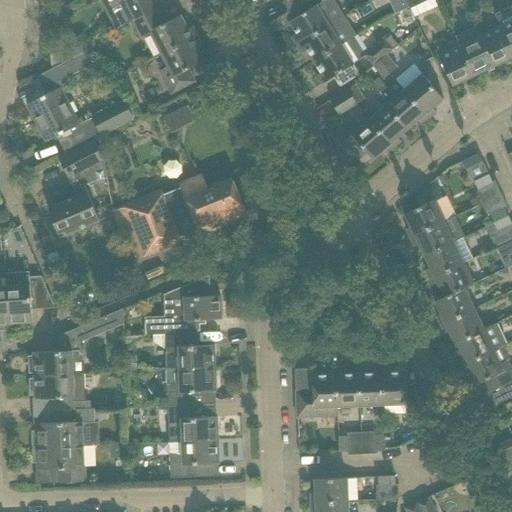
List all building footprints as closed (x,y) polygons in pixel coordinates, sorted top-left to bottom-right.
[(152,0),(121,0),(131,18),(133,21),(157,8),(156,5),(152,0)] [(296,45),(343,16),(333,0),(324,0),(289,22),(296,34),(291,37),(296,45)] [(312,0),(289,0),(293,9),(312,0)] [(405,0),(389,0),(390,1),(396,13),(409,7),(405,0)] [(511,6),(496,14),(501,27),(504,33),(511,49),(511,6)] [(197,36),(196,33),(192,27),(188,29),(180,15),(165,23),(157,8),(133,21),(142,39),(150,34),(161,54),(197,36)] [(314,62),(354,36),(355,35),(343,16),(296,45),(301,54),(306,50),(314,62)] [(495,66),(481,36),(476,27),(455,36),(460,46),(474,76),(495,66)] [(511,57),(511,49),(504,33),(501,27),(481,36),(495,66),(511,57)] [(202,45),(197,36),(161,54),(167,67),(159,72),(163,79),(170,94),(195,81),(189,69),(204,61),(197,47),(202,45)] [(353,64),(361,58),(361,57),(360,56),(360,55),(361,54),(361,53),(362,53),(362,52),(364,52),(354,36),(314,62),(321,73),(316,76),(321,85),(353,65),(353,64)] [(385,55),(393,48),(397,46),(390,38),(387,41),(384,38),(365,54),(374,65),(379,60),(385,55)] [(75,40),(54,51),(55,52),(61,65),(89,50),(85,43),(75,40)] [(474,76),(460,46),(439,56),(453,86),(474,76)] [(396,68),(385,55),(379,60),(390,73),(396,68)] [(390,73),(379,60),(374,65),(385,77),(390,73)] [(60,88),(70,83),(61,65),(37,77),(46,95),(26,105),(46,142),(63,133),(79,125),(60,88)] [(443,99),(430,84),(423,75),(405,90),(429,118),(436,112),(433,108),(443,99)] [(429,118),(405,90),(395,98),(379,78),(371,85),(372,87),(378,94),(387,105),(408,129),(418,121),(421,125),(429,118)] [(364,98),(355,84),(348,89),(356,102),(357,103),(364,98)] [(356,102),(348,89),(330,100),(338,114),(357,103),(356,102)] [(92,118),(101,137),(133,120),(123,102),(92,118)] [(408,129),(387,105),(370,120),(394,148),(401,142),(398,138),(408,129)] [(394,148),(370,120),(344,141),(360,160),(367,153),(372,159),(383,150),(386,154),(394,148)] [(105,179),(104,160),(94,142),(77,151),(59,160),(68,178),(69,178),(76,196),(48,208),(60,238),(78,230),(100,221),(84,183),(93,180),(105,179)] [(478,154),(462,161),(466,169),(482,161),(478,154)] [(492,183),(488,175),(474,181),(477,189),(492,183)] [(200,177),(182,185),(183,188),(163,196),(161,189),(112,210),(133,261),(144,257),(182,241),(180,238),(198,231),(199,235),(247,215),(232,180),(206,191),(200,177)] [(445,221),(435,201),(442,198),(438,188),(416,199),(420,207),(404,214),(410,227),(406,229),(410,238),(445,221)] [(508,216),(504,209),(490,216),(493,223),(508,216)] [(511,224),(508,216),(493,223),(497,231),(511,224)] [(455,242),(445,221),(410,238),(414,246),(419,244),(424,256),(455,242)] [(464,262),(455,242),(424,256),(430,268),(425,271),(429,279),(464,262)] [(475,284),(464,262),(429,279),(433,288),(438,286),(444,297),(444,298),(466,287),(466,288),(475,284)] [(55,308),(41,276),(6,279),(7,287),(9,326),(33,324),(32,309),(55,308)] [(9,326),(7,287),(6,279),(0,279),(0,330),(6,330),(6,326),(9,326)] [(149,321),(149,335),(165,334),(198,333),(198,320),(221,319),(220,295),(208,296),(208,284),(202,281),(166,296),(166,297),(169,296),(170,320),(149,321)] [(475,308),(466,288),(466,287),(444,298),(444,297),(435,301),(441,314),(436,316),(440,325),(475,308)] [(485,329),(475,308),(440,325),(444,334),(449,332),(455,344),(485,329)] [(460,366),(504,346),(507,344),(497,323),(485,329),(455,344),(460,356),(456,358),(460,366)] [(81,374),(79,343),(89,339),(83,326),(59,336),(59,351),(33,352),(33,357),(29,357),(30,373),(34,373),(34,376),(81,374)] [(215,368),(214,345),(193,346),(193,334),(198,334),(198,333),(165,334),(166,369),(175,369),(215,368)] [(511,380),(511,368),(508,360),(510,359),(504,346),(460,366),(464,375),(469,373),(474,386),(482,382),(487,393),(498,388),(511,380)] [(423,388),(419,388),(419,387),(406,388),(405,372),(391,372),(391,366),(382,367),(383,405),(405,405),(406,413),(420,413),(419,408),(432,407),(423,388)] [(383,405),(382,367),(372,367),(372,373),(359,373),(360,406),(383,405)] [(216,392),(215,368),(175,369),(166,369),(168,406),(193,405),(192,392),(216,392)] [(337,407),(336,368),(325,369),(326,374),(312,375),(313,391),(296,392),(297,418),(315,417),(337,417),(337,407)] [(360,406),(359,373),(345,374),(345,368),(336,368),(337,407),(360,406)] [(82,410),(81,388),(81,374),(34,376),(34,380),(30,380),(31,396),(35,396),(35,399),(55,398),(56,411),(82,410)] [(193,418),(193,405),(168,406),(168,429),(177,428),(178,442),(218,440),(217,417),(193,418)] [(83,431),(82,423),(95,423),(94,409),(82,410),(56,411),(56,423),(36,424),(36,432),(32,432),(33,447),(84,445),(83,431)] [(384,435),(375,435),(376,451),(385,451),(384,435)] [(348,452),(347,436),(338,437),(339,452),(348,452)] [(511,438),(499,445),(505,457),(511,453),(511,438)] [(219,464),(218,440),(178,442),(178,456),(170,456),(171,478),(196,477),(195,464),(219,464)] [(85,482),(84,462),(84,445),(33,447),(33,462),(37,462),(37,470),(52,470),(52,483),(85,482)] [(398,485),(395,485),(395,476),(378,477),(378,486),(376,486),(377,500),(399,499),(398,485)] [(348,502),(347,478),(315,479),(315,493),(310,493),(310,503),(348,502)] [(435,511),(429,498),(429,497),(417,503),(420,511),(435,511)] [(348,511),(348,502),(310,503),(310,511),(348,511)] [(420,511),(417,503),(404,508),(406,511),(420,511)]
